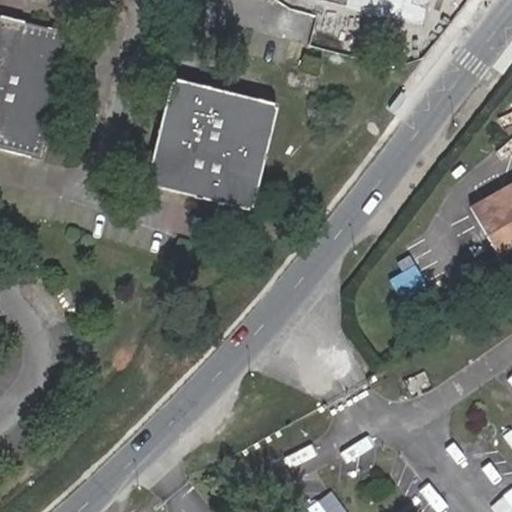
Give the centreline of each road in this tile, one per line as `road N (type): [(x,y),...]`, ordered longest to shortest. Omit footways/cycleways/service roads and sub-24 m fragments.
road 1 (tertiary): [(511,13),(289,293),(177,421),(81,511)]
road 2 (unknown): [(160,0),(105,200)]
